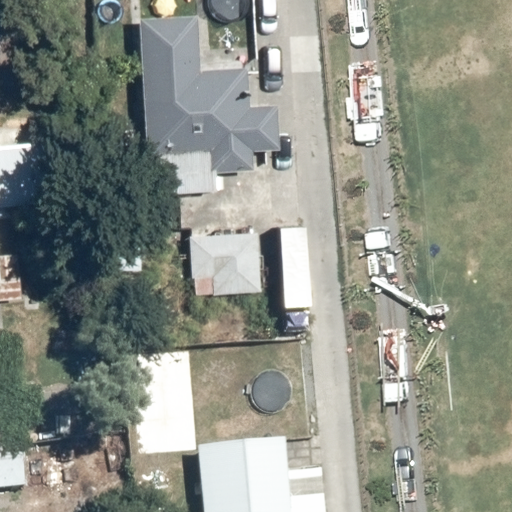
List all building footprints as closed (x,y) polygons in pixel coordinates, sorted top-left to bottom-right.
[(194,15),(141,18),(147,152),(209,148),(210,171),(253,169),(252,152),(280,151),(276,106),(252,107),(248,69),(198,71),(194,15)] [(0,206),(48,203),(38,126),(0,129),(0,206)] [(253,223),(182,224),(183,295),(255,294),(253,223)] [(155,370),(121,368),(119,415),(153,417),(155,370)] [(0,427),(0,486),(25,484),(19,425),(0,427)] [(290,511),(282,442),(196,447),(202,511),(290,511)]
